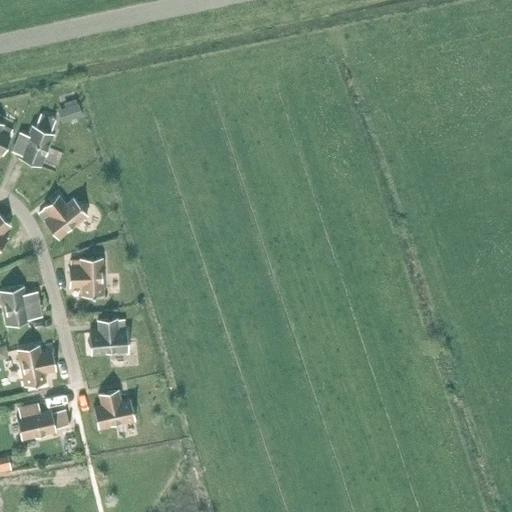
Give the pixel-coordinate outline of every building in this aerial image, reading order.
[(78,103),(63,108),(66,120),(82,115),(78,103)] [(41,167),(55,134),(51,132),(56,120),(40,113),(35,127),(31,125),(27,135),(19,132),(11,151),(20,154),(18,158),(41,167)] [(0,122),(0,154),(3,156),(12,137),(9,135),(12,129),(4,125),(0,122)] [(58,240),(88,216),(73,198),(66,204),(59,195),(42,208),(43,209),(50,217),(44,221),(58,240)] [(43,209),(38,214),(44,221),(50,217),(43,209)] [(0,247),(8,240),(3,235),(11,226),(0,215),(0,247)] [(105,295),(103,258),(80,259),(80,267),(71,267),(68,267),(69,289),(81,288),(81,297),(105,295)] [(80,267),(80,259),(71,259),(71,267),(80,267)] [(0,290),(0,300),(5,326),(31,321),(30,319),(42,317),(37,291),(25,293),(24,286),(0,290)] [(90,356),(128,352),(126,329),(118,330),(117,318),(96,320),(97,331),(88,332),(90,356)] [(6,344),(0,345),(0,358),(8,357),(6,344)] [(16,349),(23,386),(47,382),(45,374),(56,371),(52,350),(41,352),(40,345),(16,349)] [(98,430),(136,421),(130,398),(121,400),(119,389),(98,394),(101,405),(92,407),(98,430)] [(15,416),(21,441),(56,433),(55,429),(68,426),(65,409),(51,412),(50,408),(39,411),(38,403),(17,407),(19,416),(15,416)] [(7,457),(0,458),(0,472),(10,470),(7,457)]
